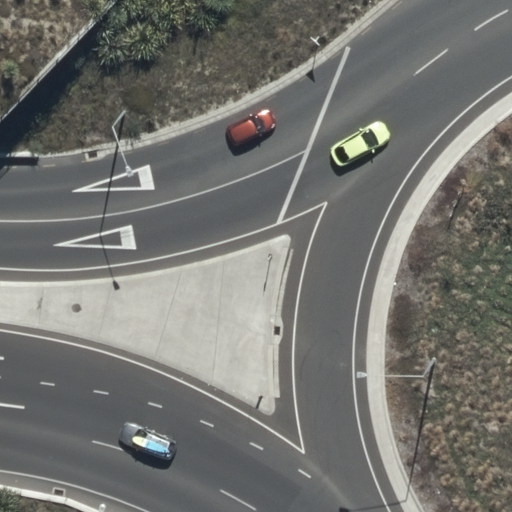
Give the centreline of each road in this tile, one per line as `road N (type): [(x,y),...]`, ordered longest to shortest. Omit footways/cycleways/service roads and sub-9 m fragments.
road 1 (trunk): [(0,223),(95,219),(167,204),(396,112)]
road 2 (trunk): [(347,511),(326,419),(324,342),(349,222),(396,112)]
road 3 (trunk): [(292,511),(216,463),(144,431),(0,400)]
road 4 (trunk): [(396,112),(441,54),(511,6)]
